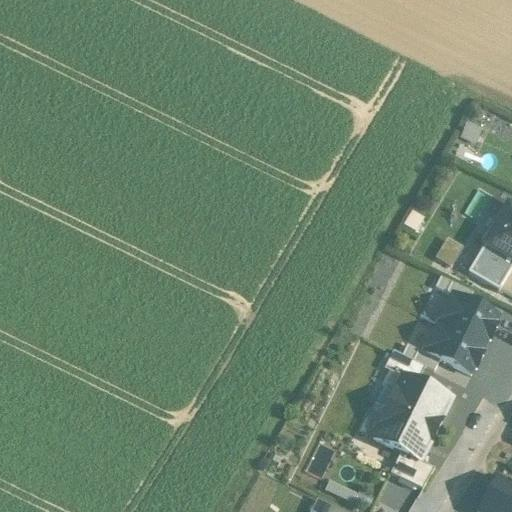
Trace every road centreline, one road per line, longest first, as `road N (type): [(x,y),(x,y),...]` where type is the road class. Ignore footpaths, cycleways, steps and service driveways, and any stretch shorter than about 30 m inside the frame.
road 1 (track): [(214,511),(471,91),(511,112)]
road 2 (unclassified): [(444,511),(511,396)]
